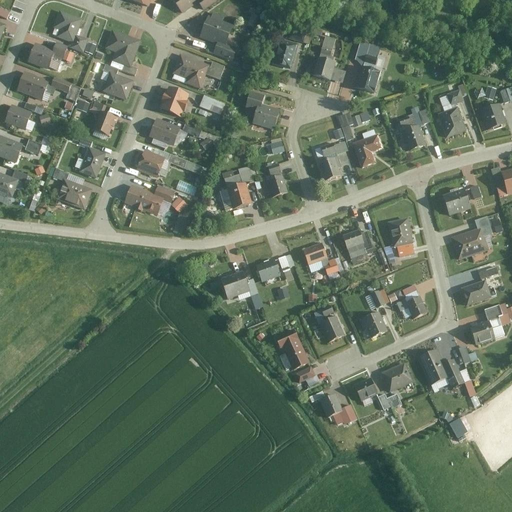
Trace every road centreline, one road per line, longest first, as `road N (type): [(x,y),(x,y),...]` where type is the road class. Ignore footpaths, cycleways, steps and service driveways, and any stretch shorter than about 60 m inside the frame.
road 1 (residential): [(93,236),(169,35),(69,0)]
road 2 (residential): [(416,175),(451,323),(336,374)]
road 3 (track): [(175,245),(170,261),(0,407)]
road 4 (residential): [(315,214),(184,246),(93,236)]
road 5 (residential): [(315,214),(293,136),(319,106)]
